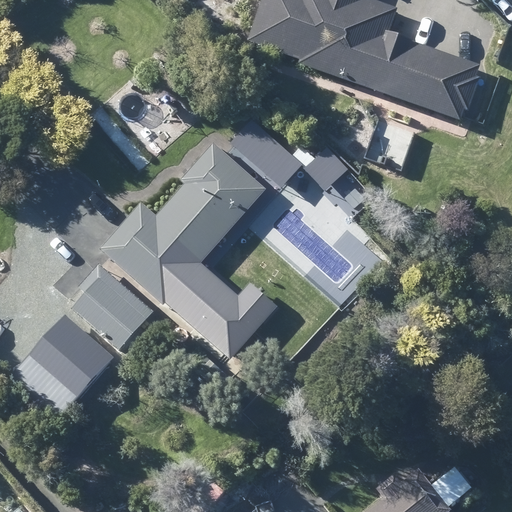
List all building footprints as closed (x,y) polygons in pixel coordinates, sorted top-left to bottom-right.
[(386,34),(392,17),(395,8),(373,0),(260,0),(246,41),(266,48),(299,59),(298,63),(459,121),(461,116),(463,108),(467,110),(478,78),(475,76),(478,66),(395,37),(386,34)] [(414,134),(383,123),(369,162),(400,173),(414,134)] [(347,153),(359,157),(365,143),(352,138),(347,153)] [(261,193),(264,189),(225,154),(213,143),(179,180),(183,183),(154,216),(143,205),(139,202),(135,207),(128,215),(99,249),(162,305),(191,272),(261,193)] [(283,181),(297,164),(298,162),(279,147),(264,165),(283,181)] [(293,174),(299,179),(306,171),(300,166),(293,174)] [(461,250),(470,237),(462,231),(453,244),(461,250)] [(71,308),(117,350),(151,312),(99,264),(77,288),(83,293),(71,308)] [(14,381),(25,394),(34,387),(23,374),(14,381)] [(446,511),(448,511),(430,487),(417,469),(399,483),(393,476),(389,478),(380,486),(376,489),(382,497),(362,511),(446,511)] [(442,491),(443,498),(448,502),(455,501),(459,496),(458,489),(453,485),(446,485),(442,491)]
